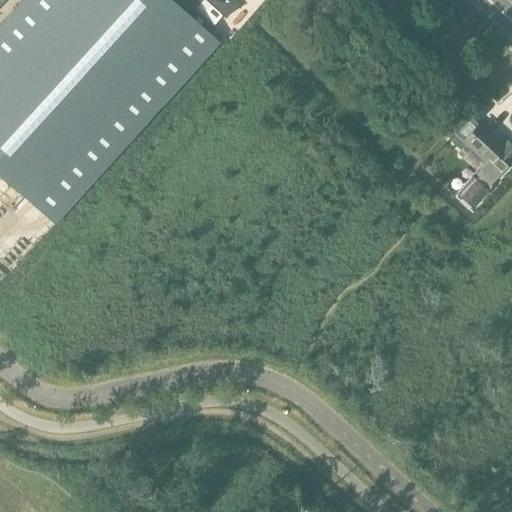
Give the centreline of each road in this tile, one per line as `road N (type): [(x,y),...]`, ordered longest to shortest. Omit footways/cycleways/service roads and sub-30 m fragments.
road 1 (unclassified): [(428,511),(314,406),(270,380),(196,373),(60,398),(40,393),(0,362)]
road 2 (unknown): [(364,511),(245,415),(208,414),(86,437),(37,434),(0,416)]
